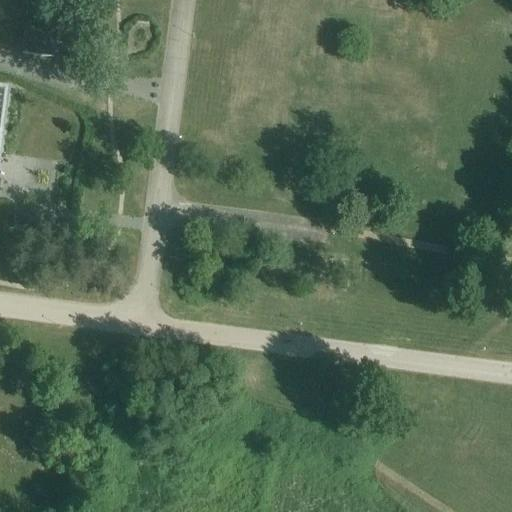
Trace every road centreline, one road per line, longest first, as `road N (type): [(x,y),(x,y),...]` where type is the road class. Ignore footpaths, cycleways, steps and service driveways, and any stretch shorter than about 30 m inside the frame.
road 1 (residential): [(139,324),(511,373)]
road 2 (residential): [(139,324),(186,0)]
road 3 (residential): [(0,305),(139,324)]
